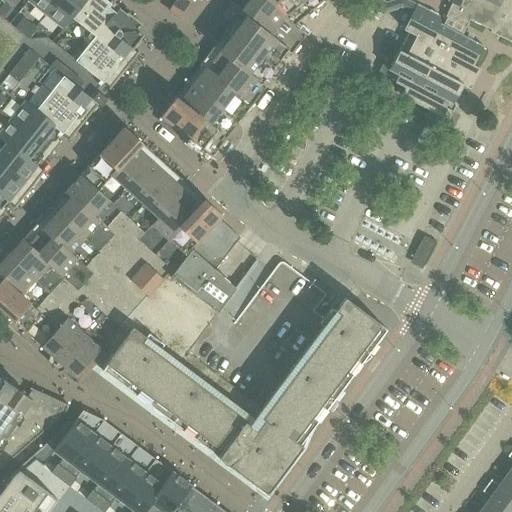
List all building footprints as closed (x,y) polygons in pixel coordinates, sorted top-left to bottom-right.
[(0,0),(1,1),(103,83),(141,35),(138,33),(138,29),(140,28),(104,0),(0,0),(0,208),(90,98),(50,66),(49,68),(31,70),(29,69),(0,105),(0,0)] [(0,0),(0,105),(29,69),(31,70),(49,68),(50,66),(90,98),(100,87),(103,83),(1,1),(0,0)] [(212,157),(239,123),(266,87),(262,84),(287,51),(291,54),(306,35),(294,26),(323,0),(249,0),(160,117),(184,136),(182,139),(185,142),(184,143),(197,153),(201,148),(212,157)] [(408,81),(401,95),(400,95),(429,110),(423,121),(442,131),(452,111),(445,107),(448,102),(450,103),(451,103),(452,103),(453,103),(454,102),(454,101),(458,93),(465,97),(474,82),(480,69),(473,66),(483,46),(447,28),(440,24),(439,16),(417,4),(417,5),(408,0),(390,0),(386,1),(385,0),(368,0),(383,12),(402,9),(412,14),(403,30),(408,33),(390,68),(383,64),(382,65),(383,66),(380,72),(398,82),(399,81),(398,81),(400,77),(408,81)] [(511,0),(448,0),(447,1),(452,3),(445,17),(466,26),(469,20),(486,28),(487,25),(492,28),(490,32),(511,42),(511,0)] [(0,308),(7,315),(75,377),(77,375),(81,379),(94,364),(111,376),(216,456),(218,458),(223,463),(229,466),(266,494),(302,446),(300,444),(386,329),(374,320),(374,321),(349,302),(266,412),(254,404),(188,353),(219,312),(236,289),(215,270),(240,238),(219,219),(221,216),(124,127),(78,178),(0,263),(0,308)] [(424,236),(412,260),(418,263),(423,266),(428,258),(436,242),(424,236)] [(0,466),(63,411),(66,404),(28,386),(23,393),(0,377),(0,466)] [(225,511),(208,499),(155,462),(85,410),(72,421),(12,474),(0,489),(0,511),(225,511)] [(511,504),(511,477),(507,474),(499,486),(491,480),(487,486),(511,504)] [(482,509),(486,511),(511,511),(511,504),(487,486),(483,491),(490,497),(482,509)]
